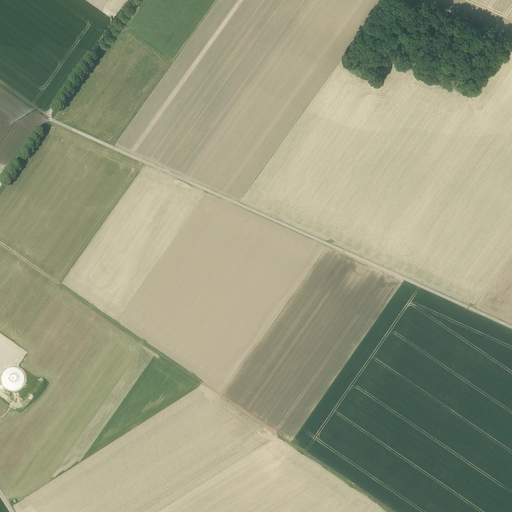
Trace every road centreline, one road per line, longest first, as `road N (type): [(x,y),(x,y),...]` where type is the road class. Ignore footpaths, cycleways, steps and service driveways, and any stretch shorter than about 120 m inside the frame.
road 1 (track): [(511,327),(46,118),(0,85)]
road 2 (track): [(0,185),(131,0)]
